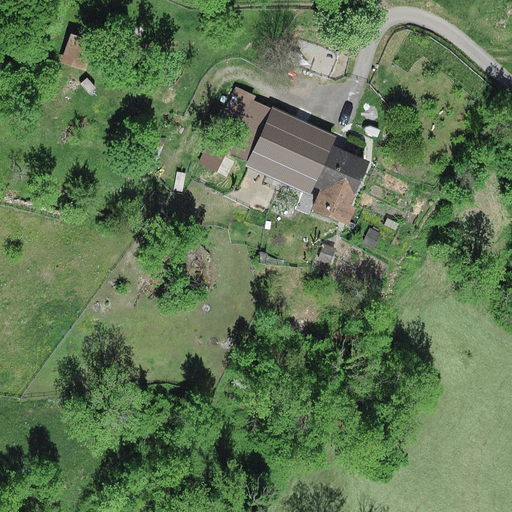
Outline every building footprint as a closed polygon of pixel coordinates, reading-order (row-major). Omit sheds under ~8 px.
[(72,34),(62,63),(85,71),(95,42),(72,34)] [(312,196),(333,147),(337,138),(254,101),(255,97),(234,88),(221,118),(241,126),(230,154),(248,162),(245,166),(312,196)] [(139,138),(128,164),(151,173),(167,138),(139,138)] [(207,141),(197,162),(218,172),(229,150),(207,141)] [(369,162),(333,147),(312,196),(306,209),(348,227),(356,208),(350,206),(369,162)]
